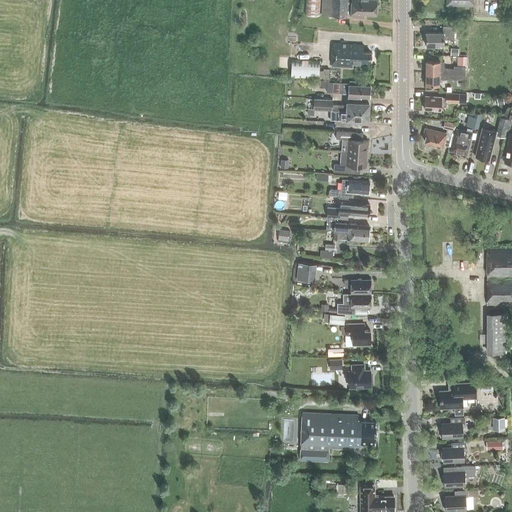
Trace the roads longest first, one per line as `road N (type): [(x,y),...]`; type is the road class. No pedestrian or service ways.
road 1 (tertiary): [(415,511),(402,193),(408,168)]
road 2 (secondary): [(408,168),(402,0)]
